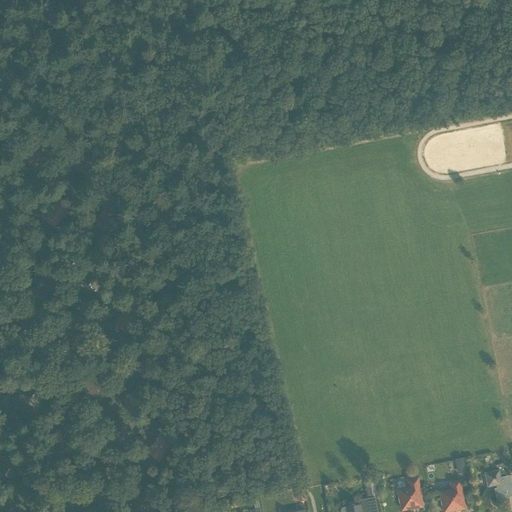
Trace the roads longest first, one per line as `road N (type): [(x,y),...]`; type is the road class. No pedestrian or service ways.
road 1 (track): [(0,199),(25,212),(9,318),(20,324),(118,297)]
road 2 (track): [(51,511),(9,417),(20,324)]
road 3 (track): [(57,511),(95,445),(101,418),(120,405),(153,405)]
